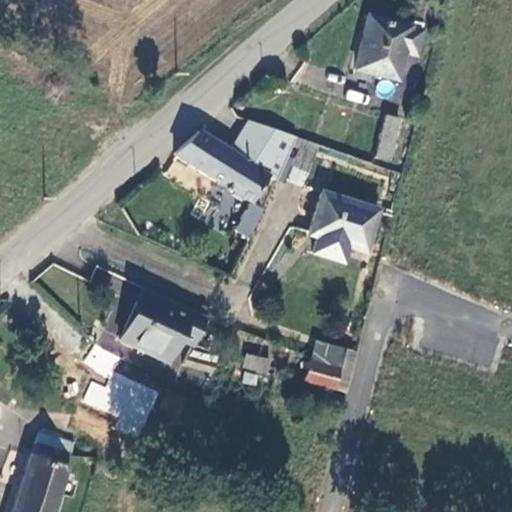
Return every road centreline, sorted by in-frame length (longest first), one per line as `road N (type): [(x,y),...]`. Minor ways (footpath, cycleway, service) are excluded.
road 1 (tertiary): [(0,265),(306,0)]
road 2 (residential): [(511,330),(390,291),(332,511)]
road 3 (unknown): [(48,221),(201,285)]
